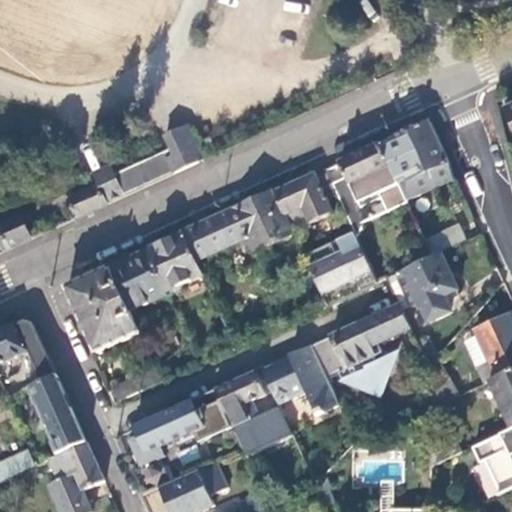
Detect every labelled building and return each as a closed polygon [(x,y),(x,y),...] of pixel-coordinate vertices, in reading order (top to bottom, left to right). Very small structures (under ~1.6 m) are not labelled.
[(409,201),(457,180),(432,123),(414,131),(391,142),(410,183),(402,186),(409,201)] [(78,219),(204,162),(189,127),(166,138),(172,152),(174,158),(119,183),(116,177),(111,167),(94,174),(100,187),(69,201),(78,219)] [(391,142),(383,145),(402,186),(410,183),(391,142)] [(402,186),(383,145),(363,154),(342,164),(359,204),(368,224),(410,204),(409,201),(402,186)] [(174,158),(172,152),(116,177),(119,183),(174,158)] [(335,215),(318,175),(296,185),(277,194),(288,217),(305,209),(313,224),(335,215)] [(255,254),(297,236),(288,217),(277,194),(259,202),(187,235),(199,262),(248,240),(255,254)] [(345,210),(356,235),(370,229),(368,224),(359,204),(345,210)] [(0,255),(8,252),(32,240),(21,218),(0,227),(0,255)] [(461,225),(427,240),(434,256),(468,241),(461,225)] [(206,276),(199,262),(187,235),(167,244),(148,253),(167,293),(204,276),(206,276)] [(351,298),(379,285),(356,235),(307,257),(330,307),(351,298)] [(167,293),(148,253),(131,261),(113,269),(133,314),(169,297),(167,293)] [(423,306),(431,323),(454,313),(447,297),(460,291),(444,254),(388,280),(401,308),(403,307),(406,314),(423,306)] [(133,314),(113,269),(68,290),(98,354),(124,342),(142,333),(133,314)] [(403,307),(401,308),(385,315),(315,347),(329,380),(376,359),(371,349),(413,330),(406,314),(403,307)] [(511,373),(511,321),(510,317),(477,333),(478,337),(492,366),(481,370),(487,385),(492,382),(511,373)] [(4,333),(0,323),(0,366),(30,353),(19,328),(19,327),(4,333)] [(30,323),(19,328),(30,353),(44,384),(58,377),(34,325),(30,323)] [(418,340),(427,360),(438,355),(430,335),(418,340)] [(479,371),(481,370),(492,366),(478,337),(465,342),(479,371)] [(329,380),(315,347),(288,359),(266,369),(283,406),(310,394),(321,418),(342,409),(329,380)] [(460,397),(438,358),(429,367),(430,369),(433,410),(460,397)] [(120,403),(165,383),(158,370),(114,389),(120,403)] [(241,381),(218,392),(224,404),(235,430),(254,420),(253,417),(259,414),(254,403),(268,396),(257,373),(241,381)] [(511,373),(492,382),(511,425),(511,373)] [(69,400),(58,377),(44,384),(34,388),(64,455),(89,444),(69,400)] [(145,495),(180,478),(174,465),(167,469),(163,461),(169,458),(165,449),(197,434),(202,445),(235,430),(224,404),(202,414),(196,402),(137,429),(141,438),(132,442),(136,451),(128,455),(145,495)] [(485,466),(501,499),(511,493),(511,431),(472,451),(480,468),(485,466)] [(458,442),(433,453),(433,469),(464,454),(458,442)] [(95,458),(89,444),(64,455),(51,461),(61,482),(51,487),(62,511),(93,511),(84,492),(106,482),(95,458)] [(31,451),(0,465),(0,483),(38,466),(31,451)] [(203,511),(216,506),(212,496),(230,488),(219,464),(185,479),(184,477),(180,478),(145,495),(149,502),(153,511),(203,511)] [(266,494),(243,503),(246,511),(257,511),(271,506),(266,494)] [(300,511),(324,511),(320,502),(298,506),(300,511)]
